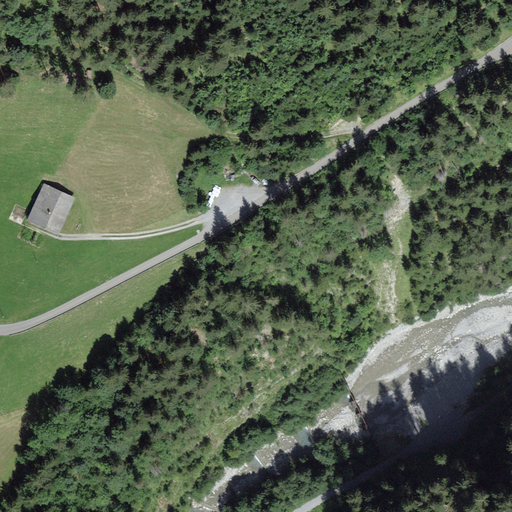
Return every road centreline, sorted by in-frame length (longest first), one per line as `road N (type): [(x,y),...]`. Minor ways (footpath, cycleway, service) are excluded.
road 1 (tertiary): [(0,329),(42,318),(221,225),(511,41)]
road 2 (track): [(511,382),(308,511)]
road 3 (track): [(26,222),(71,237),(139,235),(212,219),(221,225)]
road 4 (track): [(220,133),(86,64)]
road 5 (track): [(362,133),(220,133)]
